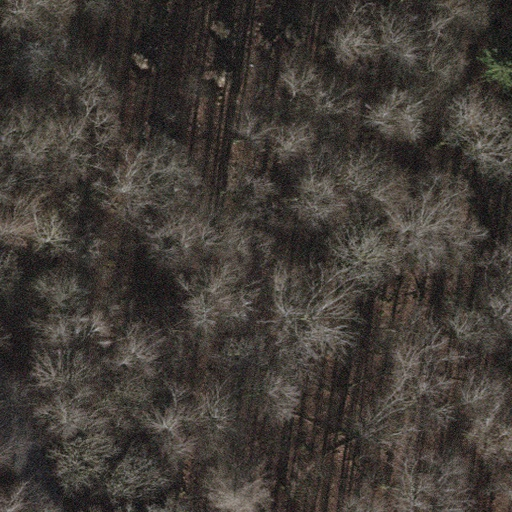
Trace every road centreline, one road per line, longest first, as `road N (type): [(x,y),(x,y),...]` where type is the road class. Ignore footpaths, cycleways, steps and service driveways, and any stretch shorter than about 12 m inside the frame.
road 1 (track): [(471,0),(511,163)]
road 2 (unclassified): [(0,394),(48,511)]
